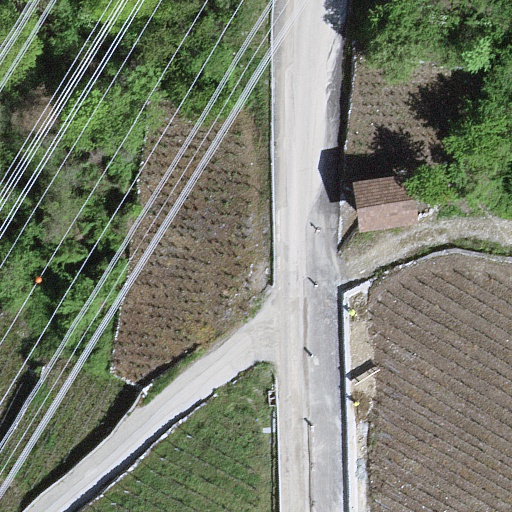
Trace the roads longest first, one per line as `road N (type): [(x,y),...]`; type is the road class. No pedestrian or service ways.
road 1 (tertiary): [(314,511),(307,74),(317,0)]
road 2 (track): [(311,310),(194,383),(52,511)]
road 3 (track): [(311,310),(374,268),(449,237),(511,252)]
